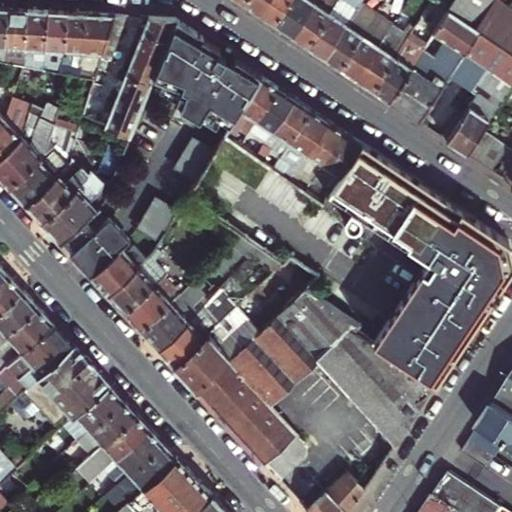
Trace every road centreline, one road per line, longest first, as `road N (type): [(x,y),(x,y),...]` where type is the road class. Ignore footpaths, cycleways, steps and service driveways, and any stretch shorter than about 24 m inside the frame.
road 1 (tertiary): [(0,218),(268,511)]
road 2 (residential): [(202,0),(511,210)]
road 3 (residential): [(392,511),(511,329)]
